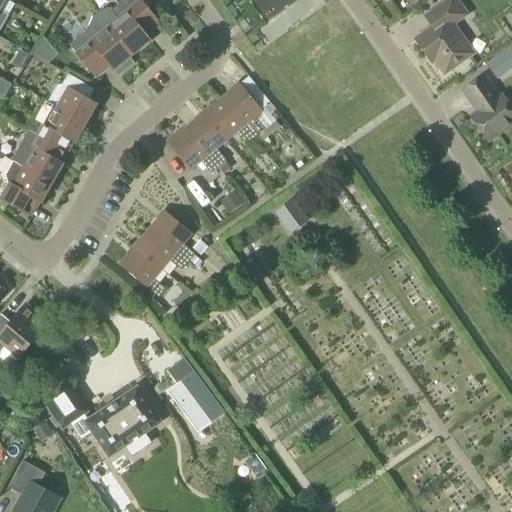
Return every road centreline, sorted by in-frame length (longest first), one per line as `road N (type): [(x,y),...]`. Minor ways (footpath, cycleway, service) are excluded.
road 1 (residential): [(0,227),(44,257),(64,249),(106,167),(218,62),(223,46),(197,0)]
road 2 (residential): [(511,235),(352,0)]
